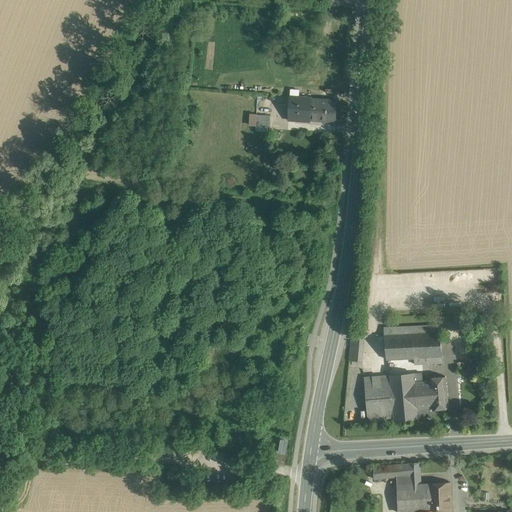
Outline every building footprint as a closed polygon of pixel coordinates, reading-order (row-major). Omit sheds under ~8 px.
[(311,97),(290,95),(288,119),(309,120),(311,99),(311,97)] [(336,101),(311,99),(309,119),(335,121),(336,101)] [(439,325),(384,328),(384,335),(387,359),(414,358),(415,364),(443,363),(439,325)] [(466,329),(467,339),(484,338),(485,337),(485,328),(466,329)] [(364,333),(351,332),(351,341),(364,342),(364,333)] [(364,342),(351,341),(350,351),(363,352),(364,342)] [(363,352),(350,351),(349,360),(362,361),(363,352)] [(448,408),(445,377),(431,378),(431,381),(423,382),(422,372),(414,373),(417,408),(433,407),(434,409),(448,408)] [(414,373),(364,377),(368,423),(418,419),(417,408),(414,373)] [(289,440),(279,438),(276,453),(286,455),(289,440)] [(420,462),(409,463),(409,464),(374,467),(374,479),(410,475),(410,485),(398,486),(398,511),(416,511),(419,511),(430,511),(429,484),(421,484),(420,462)] [(450,483),(429,484),(430,511),(431,511),(438,511),(451,511),(450,483)]
